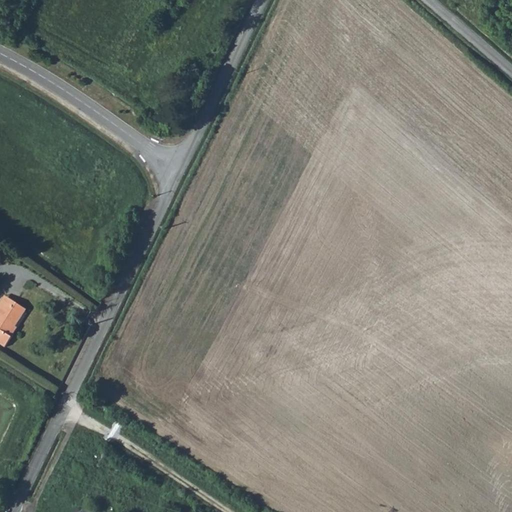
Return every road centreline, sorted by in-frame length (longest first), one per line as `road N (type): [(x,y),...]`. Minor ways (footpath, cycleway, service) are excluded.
road 1 (unclassified): [(177,172),(13,511)]
road 2 (unclassified): [(177,172),(0,57)]
road 3 (unclassified): [(262,0),(177,172)]
road 4 (track): [(62,410),(106,431),(221,511)]
